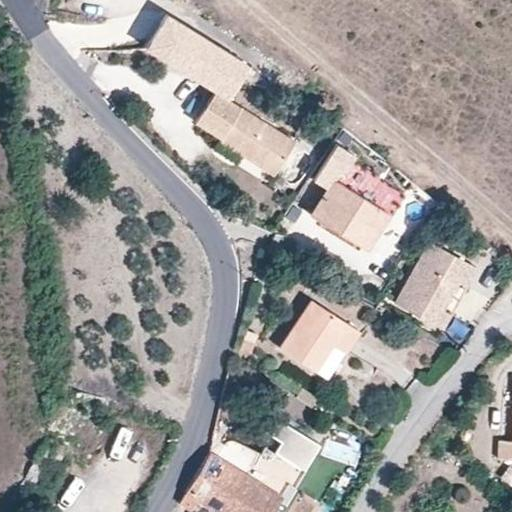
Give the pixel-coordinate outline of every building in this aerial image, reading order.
[(248,65),(165,14),(145,46),(160,56),(228,98),(248,65)] [(295,140),(214,90),(195,121),(220,136),(218,139),(274,174),(295,140)] [(311,103),(287,94),(283,105),(306,114),(311,103)] [(389,215),(401,194),(388,186),(390,185),(350,159),(353,154),(334,142),(317,169),(332,178),(309,215),(362,248),(385,212),(389,215)] [(332,178),(317,169),(311,179),(326,188),(332,178)] [(466,286),(476,266),(429,241),(395,303),(443,329),(451,313),(444,310),(459,282),(466,286)] [(451,313),(466,286),(459,282),(444,310),(451,313)] [(327,378),(359,330),(311,298),(279,347),(327,378)] [(249,358),(257,333),(246,329),(237,354),(249,358)] [(279,439),(272,451),(303,470),(320,443),(281,419),(272,435),(279,439)] [(511,440),(499,440),(498,459),(511,459),(511,440)] [(248,473),(210,450),(184,493),(196,501),(215,511),(269,511),(287,481),(294,485),(303,470),(272,451),(265,446),(248,473)] [(345,485),(348,478),(341,475),(338,481),(345,485)] [(192,509),(196,501),(184,493),(179,501),(192,509)]
